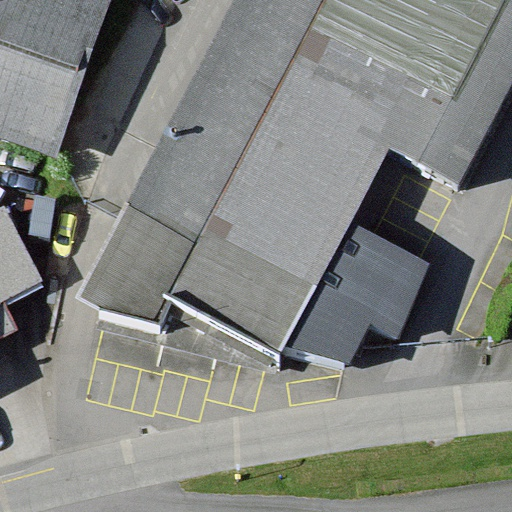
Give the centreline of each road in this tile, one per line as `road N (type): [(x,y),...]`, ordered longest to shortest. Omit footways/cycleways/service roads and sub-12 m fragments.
road 1 (residential): [(0,500),(217,440),(511,404)]
road 2 (unknown): [(8,470),(110,203),(215,0)]
